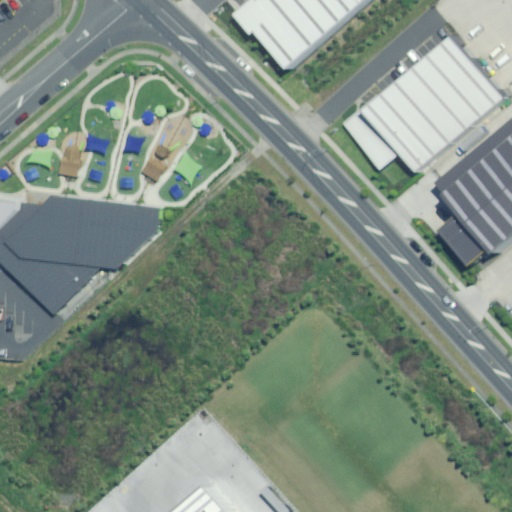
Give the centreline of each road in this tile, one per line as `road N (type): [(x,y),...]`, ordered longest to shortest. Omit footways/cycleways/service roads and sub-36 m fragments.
road 1 (secondary): [(141,0),(329,184),(511,384)]
road 2 (unknown): [(285,140),(451,0)]
road 3 (unclassified): [(0,118),(138,0)]
